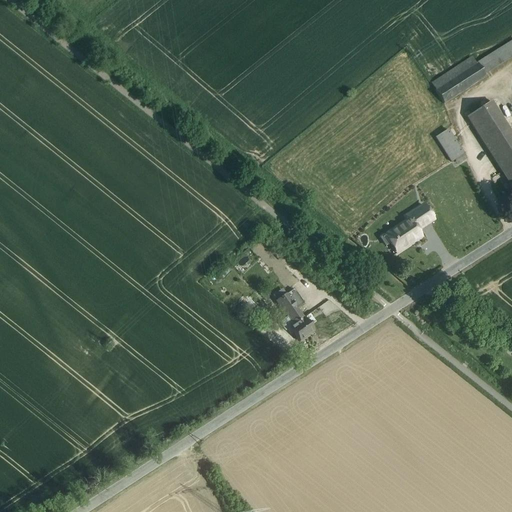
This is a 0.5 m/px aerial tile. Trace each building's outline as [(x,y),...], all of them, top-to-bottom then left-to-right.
[(511,46),(482,66),(491,79),(511,65),(511,46)] [(477,64),(435,91),(444,104),(485,77),(477,64)] [(511,167),(511,134),(491,102),(467,118),(503,174),(511,167)] [(457,131),(442,140),(458,163),(473,157),(457,131)] [(511,167),(503,174),(511,187),(509,188),(511,192),(511,167)] [(424,207),(407,218),(414,228),(431,217),(424,207)] [(409,222),(390,234),(389,232),(380,238),(386,247),(390,244),(392,247),(392,248),(393,250),(395,251),(396,253),(420,237),(414,228),(407,218),(406,218),(409,222)] [(294,290),(277,302),(287,317),(294,326),(290,329),(299,342),(314,332),(304,319),(303,319),(297,310),(304,304),(294,290)]
